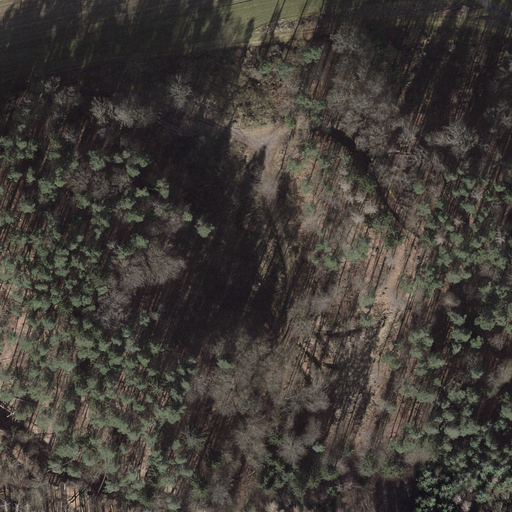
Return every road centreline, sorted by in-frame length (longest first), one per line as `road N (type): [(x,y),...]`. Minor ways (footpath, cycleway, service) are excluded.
road 1 (track): [(0,111),(50,97),(124,94),(249,139),(297,123),(335,129),(363,154),(400,215),(448,248),(511,256)]
road 2 (track): [(0,86),(134,57),(405,23),(511,37)]
road 3 (track): [(249,139),(273,192),(291,269),(291,349),(239,501)]
road 4 (track): [(0,333),(89,386),(165,417),(239,501)]
